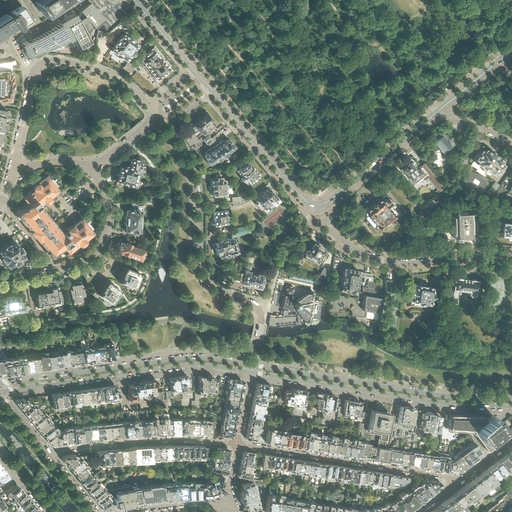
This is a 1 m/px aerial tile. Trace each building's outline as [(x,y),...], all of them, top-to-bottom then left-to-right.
[(34,0),(33,1),(42,14),(62,0),(34,0)] [(31,39),(20,45),(22,49),(21,50),(25,58),(27,57),(27,58),(35,54),(39,52),(41,51),(47,48),(47,49),(53,45),(54,46),(60,43),(66,40),(66,41),(72,37),(81,53),(89,49),(89,48),(89,47),(88,46),(87,42),(89,42),(88,39),(94,29),(87,21),(88,21),(94,28),(104,19),(100,14),(99,14),(99,15),(97,16),(95,14),(94,12),(89,2),(79,10),(84,17),(78,20),(74,13),(68,17),(60,21),(59,22),(59,25),(32,40),(31,39)] [(10,12),(6,15),(6,14),(0,18),(0,34),(13,26),(14,28),(19,25),(27,19),(26,17),(27,16),(26,15),(20,6),(19,7),(18,6),(10,11),(10,12)] [(102,40),(104,32),(97,30),(97,31),(96,39),(102,40)] [(132,51),(137,44),(136,44),(136,43),(134,41),(133,42),(127,37),(126,36),(124,34),(123,35),(122,34),(119,39),(118,38),(117,39),(118,39),(114,44),(113,45),(114,46),(111,50),(115,53),(115,55),(116,56),(117,57),(118,57),(119,58),(121,58),(125,61),(129,55),(130,55),(132,55),(133,53),(133,51),(132,51)] [(163,62),(158,57),(151,48),(141,57),(142,58),(140,60),(152,75),(152,76),(155,79),(156,79),(160,75),(162,76),(164,74),(164,73),(168,69),(163,62)] [(130,73),(135,66),(127,60),(122,67),(130,73)] [(12,95),(13,78),(11,78),(11,72),(10,67),(9,67),(11,63),(0,64),(0,100),(0,102),(1,102),(4,102),(5,102),(5,101),(6,101),(7,102),(8,102),(9,101),(10,101),(10,95),(12,95)] [(207,129),(213,124),(210,121),(211,120),(206,113),(206,114),(202,117),(202,116),(201,116),(199,118),(197,119),(196,120),(196,121),(196,122),(193,125),(192,125),(193,126),(197,131),(199,130),(202,134),(202,133),(204,136),(209,132),(207,129)] [(460,144),(463,137),(460,135),(458,138),(455,141),(452,137),(454,135),(450,130),(445,135),(442,132),(440,134),(439,132),(431,139),(444,155),(454,146),(456,148),(460,144)] [(211,139),(210,139),(212,142),(218,137),(216,134),(211,139)] [(228,152),(234,147),(233,146),(233,145),(232,144),(231,144),(230,142),(230,141),(229,140),(228,140),(227,139),(224,142),(222,140),(215,146),(223,159),(224,158),(225,157),(226,157),(228,156),(228,155),(229,154),(228,152)] [(223,159),(215,146),(206,150),(207,152),(203,154),(204,156),(204,158),(205,158),(206,160),(206,161),(207,163),(208,163),(208,164),(215,161),(216,162),(218,162),(219,162),(220,161),(221,160),(223,159)] [(496,173),(501,164),(499,162),(500,160),(495,157),(497,154),(490,149),(488,152),(483,149),(481,151),(480,150),(474,159),(473,161),(473,162),(470,166),(477,170),(476,171),(479,173),(478,175),(476,174),(470,172),(464,181),(468,185),(467,186),(468,187),(472,189),(474,190),(475,189),(480,191),(486,182),(483,179),(485,175),(485,176),(486,174),(490,176),(493,171),(496,173)] [(141,175),(142,173),(141,172),(142,167),(143,167),(144,163),(138,162),(139,159),(131,158),(131,159),(130,159),(129,159),(129,161),(129,162),(130,162),(129,166),(125,165),(124,167),(119,166),(118,173),(116,172),(115,176),(117,176),(115,184),(120,185),(120,183),(127,185),(126,187),(136,189),(137,187),(138,186),(138,185),(139,184),(139,183),(139,181),(139,180),(138,180),(140,175),(141,175)] [(232,172),(237,168),(233,163),(228,167),(228,168),(230,175),(233,174),(232,172)] [(242,178),(253,168),(250,165),(249,165),(248,163),(246,163),(244,165),(244,164),(240,167),(241,168),(239,169),(239,171),(238,170),(237,172),(242,178)] [(445,188),(432,173),(424,163),(420,167),(421,168),(418,170),(416,171),(415,170),(417,168),(416,166),(415,166),(414,167),(413,166),(412,165),(412,166),(412,165),(411,165),(410,163),(408,165),(409,166),(403,170),(414,183),(421,178),(422,179),(423,180),(424,180),(425,180),(426,179),(428,178),(429,180),(437,189),(435,191),(437,194),(439,193),(441,192),(443,191),(444,189),(445,188)] [(255,178),(258,175),(253,168),(242,178),(241,179),(241,180),(240,182),(241,182),(240,183),(240,184),(244,181),(246,184),(248,183),(249,183),(252,180),(254,181),(255,180),(255,178)] [(229,189),(228,184),(224,184),(224,180),(223,180),(223,177),(221,178),(220,175),(216,175),(216,178),(216,180),(211,181),(211,186),(210,186),(209,187),(209,190),(210,191),(212,191),(212,196),(213,196),(214,197),(216,196),(216,195),(225,194),(224,189),(229,189)] [(26,192),(26,194),(22,197),(27,203),(26,204),(21,209),(21,208),(18,205),(12,210),(15,213),(15,214),(15,215),(18,219),(19,218),(19,219),(20,218),(27,227),(27,228),(29,230),(28,230),(29,231),(31,233),(33,236),(35,238),(35,239),(35,238),(37,241),(38,240),(45,249),(45,250),(45,251),(48,254),(48,255),(49,255),(50,256),(50,255),(51,255),(55,252),(55,251),(56,251),(55,250),(60,245),(62,245),(67,251),(70,249),(72,248),(75,246),(75,245),(77,243),(78,245),(81,244),(83,243),(83,241),(83,240),(92,233),(89,229),(91,228),(90,227),(89,228),(85,222),(86,222),(85,221),(83,222),(80,219),(71,226),(71,225),(66,229),(68,232),(63,236),(59,231),(58,232),(40,209),(41,208),(37,204),(41,200),(44,203),(49,199),(48,197),(56,190),(54,187),(55,186),(49,179),(48,180),(45,176),(36,183),(34,183),(32,185),(31,187),(33,189),(30,191),(30,190),(28,190),(26,192)] [(495,181),(487,192),(492,196),(494,193),(500,185),(495,181)] [(500,185),(494,193),(502,198),(502,197),(506,190),(501,185),(500,185)] [(281,201),(278,197),(276,198),(272,193),(272,191),(271,189),(269,189),(268,189),(268,188),(267,189),(263,193),(262,192),(260,194),(260,195),(256,199),(255,200),(257,202),(255,204),(259,209),(261,207),(263,210),(270,204),(273,208),(281,201)] [(241,205),(249,200),(246,196),(240,201),(240,202),(239,202),(239,206),(241,205)] [(397,214),(393,209),(390,206),(393,203),(388,198),(386,199),(385,197),(382,200),(380,198),(379,198),(375,201),(376,201),(373,203),(370,205),(370,206),(368,207),(364,210),(365,210),(364,211),(365,212),(364,214),(366,216),(365,218),(372,227),(375,227),(376,229),(378,228),(379,229),(380,229),(384,226),(383,226),(387,223),(389,223),(393,220),(393,218),(397,214)] [(493,208),(498,202),(492,198),(488,204),(493,208)] [(437,208),(432,199),(423,204),(428,213),(437,208)] [(141,215),(142,211),(143,211),(143,206),(137,206),(137,201),(131,200),(131,209),(128,209),(128,210),(125,210),(125,216),(124,217),(124,219),(125,220),(139,221),(138,220),(138,217),(137,217),(137,215),(139,215),(141,215)] [(226,219),(226,215),(228,215),(227,210),(212,212),(214,225),(219,225),(219,224),(226,223),(226,219)] [(471,233),(470,213),(464,213),(464,211),(454,211),(454,217),(452,217),(453,237),(452,237),(453,237),(458,237),(458,239),(469,238),(469,239),(469,233),(471,233)] [(141,231),(141,228),(139,228),(139,225),(140,223),(139,222),(139,221),(125,220),(125,221),(124,222),(124,224),(125,225),(124,231),(128,231),(128,233),(134,233),(133,238),(143,238),(143,235),(144,235),(145,232),(141,231)] [(511,236),(511,223),(502,223),(500,236),(511,236)] [(252,232),(250,225),(230,230),(232,238),(252,232)] [(238,251),(237,247),(236,247),(233,238),(228,239),(227,238),(220,240),(220,242),(215,244),(218,253),(220,258),(221,259),(221,260),(224,259),(225,257),(231,255),(231,257),(232,258),(233,258),(234,258),(234,257),(234,256),(238,255),(239,254),(238,252),(237,252),(238,251)] [(23,257),(20,251),(21,251),(18,245),(19,245),(16,240),(14,241),(8,244),(7,243),(1,246),(2,247),(0,248),(0,263),(2,262),(3,262),(6,267),(12,263),(13,265),(18,261),(18,260),(23,257)] [(145,253),(142,252),(143,250),(129,245),(130,244),(125,242),(124,243),(119,242),(116,251),(117,252),(116,253),(130,258),(131,257),(132,257),(131,260),(141,264),(143,258),(145,253)] [(321,258),(324,253),(323,253),(324,251),(320,248),(320,247),(317,246),(313,243),(309,249),(307,250),(305,250),(304,252),(304,254),(305,255),(303,257),(318,268),(324,259),(321,258)] [(91,267),(83,271),(92,292),(96,293),(98,290),(102,286),(105,280),(106,280),(109,278),(113,279),(117,281),(119,277),(121,272),(123,266),(125,263),(105,256),(91,267)] [(261,278),(262,275),(256,273),(255,275),(253,274),(252,274),(250,273),(250,274),(249,274),(249,272),(248,271),(248,270),(250,270),(251,266),(245,265),(244,269),(245,269),(245,271),(244,270),(243,274),(236,272),(235,279),(241,280),(240,283),(246,285),(246,283),(253,285),(253,286),(259,288),(259,284),(260,284),(262,279),(261,278)] [(132,287),(138,272),(123,266),(121,272),(119,277),(117,281),(132,287)] [(326,275),(329,271),(323,268),(317,277),(323,280),(324,278),(326,279),(328,276),(326,275)] [(355,283),(356,279),(358,280),(358,277),(356,277),(357,270),(342,268),(341,275),(339,275),(338,280),(340,281),(339,289),(344,290),(343,292),(344,294),(347,294),(347,292),(354,293),(354,289),(356,289),(357,283),(355,283)] [(290,274),(289,279),(312,284),(313,279),(290,274)] [(382,283),(370,281),(370,278),(371,278),(372,274),(368,274),(368,277),(368,278),(368,281),(367,281),(367,285),(367,286),(367,288),(362,287),(360,299),(356,299),(330,295),(328,311),(336,313),(337,312),(337,310),(338,309),(339,308),(340,307),(342,306),(344,306),(345,306),(347,306),(348,307),(350,308),(351,309),(351,311),(352,313),(352,314),(351,315),(376,319),(382,283)] [(477,288),(477,285),(477,280),(470,279),(470,280),(460,279),(460,278),(454,277),(453,278),(452,282),(452,285),(450,284),(449,295),(448,295),(447,296),(447,297),(444,296),(440,296),(439,301),(440,302),(453,303),(456,304),(457,298),(458,290),(468,292),(468,294),(470,297),(473,297),(475,295),(476,292),(476,288),(477,288)] [(109,303),(118,290),(105,280),(102,286),(98,290),(96,293),(109,303)] [(83,295),(83,292),(79,281),(74,282),(74,284),(68,285),(70,300),(71,300),(71,302),(73,305),(76,304),(76,301),(84,300),(83,295)] [(432,299),(433,293),(430,292),(431,287),(425,286),(425,284),(419,283),(419,285),(413,284),(412,289),(410,289),(409,295),(411,296),(411,300),(416,301),(416,303),(422,304),(422,302),(428,303),(429,298),(432,299)] [(301,323),(301,322),(307,324),(308,316),(315,317),(318,300),(312,299),(312,298),(313,292),(305,290),(304,291),(305,292),(298,297),(297,296),(296,296),(289,295),(290,293),(291,293),(293,287),(286,285),(285,292),(286,292),(286,294),(284,294),(281,308),(283,309),(282,312),(282,315),(274,315),(273,315),(271,314),(271,315),(270,315),(269,315),(267,325),(268,325),(268,326),(269,325),(273,326),(296,324),(301,323)] [(60,299),(59,293),(60,292),(59,289),(58,290),(57,287),(49,288),(52,307),(58,306),(58,307),(59,307),(59,304),(60,304),(60,299)] [(52,307),(49,288),(45,289),(46,291),(42,291),(45,308),(52,307)] [(45,308),(42,291),(38,292),(38,290),(35,291),(35,293),(33,294),(34,297),(35,297),(36,303),(37,307),(38,307),(39,310),(40,310),(40,309),(45,308)] [(26,305),(25,299),(24,299),(23,293),(18,294),(17,294),(17,293),(14,294),(14,295),(13,295),(13,296),(16,314),(21,313),(22,316),(24,315),(24,313),(26,313),(24,305),(26,305)] [(16,314),(13,296),(4,297),(7,316),(7,318),(9,318),(9,316),(12,315),(16,314)] [(113,349),(111,342),(110,340),(106,340),(105,337),(107,337),(106,333),(101,334),(101,337),(102,344),(102,349),(104,360),(109,359),(112,358),(112,357),(113,355),(114,355),(113,349)] [(90,361),(88,348),(88,346),(88,345),(87,345),(84,343),(84,340),(83,340),(80,340),(81,348),(83,362),(85,362),(90,362),(90,361)] [(68,364),(66,350),(65,344),(63,344),(64,348),(62,348),(61,348),(60,347),(59,348),(58,349),(57,349),(57,352),(59,366),(65,365),(68,364)] [(76,363),(74,350),(74,349),(73,345),(73,344),(72,344),(73,350),(71,351),(70,350),(66,350),(68,364),(68,365),(72,364),(76,363)] [(83,362),(81,348),(77,349),(77,348),(76,348),(75,344),(73,345),(74,349),(74,350),(76,363),(83,362)] [(54,367),(51,351),(48,352),(47,353),(46,345),(43,345),(44,352),(47,368),(54,367)] [(59,366),(57,352),(53,353),(52,346),(51,346),(51,351),(54,367),(59,366)] [(104,360),(102,349),(99,349),(99,347),(96,348),(96,350),(97,360),(100,360),(104,360)] [(97,360),(96,350),(92,350),(92,348),(90,348),(88,348),(90,361),(93,361),(97,361),(97,360)] [(39,369),(37,353),(37,352),(33,353),(33,354),(30,355),(32,370),(39,369)] [(47,368),(44,352),(41,352),(41,353),(37,353),(39,369),(47,368)] [(32,370),(30,355),(26,355),(26,354),(22,355),(23,356),(25,371),(32,370)] [(25,371),(23,356),(15,357),(18,372),(25,371)] [(18,372),(15,357),(8,358),(10,373),(18,372)] [(10,373),(8,358),(1,359),(3,374),(10,373)] [(190,386),(189,384),(187,384),(187,381),(186,375),(182,376),(176,377),(177,377),(179,392),(180,392),(181,393),(183,393),(184,391),(186,392),(190,392),(190,388),(189,388),(188,387),(188,386),(190,386)] [(199,408),(197,396),(199,396),(202,396),(203,395),(204,392),(206,378),(204,377),(199,376),(198,375),(197,376),(198,377),(197,380),(198,381),(197,387),(197,391),(199,391),(198,394),(194,394),(194,400),(195,408),(199,408)] [(214,389),(214,386),(215,381),(213,380),(213,377),(211,377),(210,375),(208,375),(206,376),(206,378),(204,392),(215,394),(216,394),(217,389),(214,389)] [(179,392),(177,377),(170,378),(169,378),(168,379),(169,380),(169,381),(167,382),(168,384),(169,383),(170,387),(170,391),(165,392),(166,400),(172,399),(172,396),(179,395),(179,392)] [(241,387),(242,382),(240,380),(237,380),(232,379),(230,378),(228,379),(228,381),(228,382),(228,384),(241,387)] [(161,399),(159,387),(158,387),(158,385),(157,386),(156,381),(154,380),(152,380),(152,381),(147,381),(149,397),(154,396),(155,400),(161,399)] [(149,397),(147,381),(142,382),(142,383),(138,383),(137,383),(136,382),(133,383),(132,384),(130,385),(129,384),(128,386),(129,387),(129,390),(128,390),(128,393),(127,393),(128,401),(132,400),(135,400),(135,399),(136,398),(136,396),(144,395),(144,397),(149,397)] [(268,395),(269,385),(267,385),(262,384),(258,383),(256,384),(256,385),(255,388),(254,394),(267,397),(268,395)] [(240,391),(241,387),(228,384),(227,388),(228,388),(227,391),(225,390),(240,393),(240,391)] [(109,401),(107,387),(107,386),(101,387),(102,402),(109,401)] [(117,397),(117,392),(116,392),(116,387),(114,386),(110,386),(107,387),(109,401),(113,400),(113,398),(117,397)] [(102,402),(101,387),(93,389),(95,404),(96,408),(97,408),(96,403),(102,402)] [(291,404),(294,389),(290,388),(290,389),(289,390),(286,390),(285,392),(284,398),(279,397),(278,399),(277,404),(281,405),(282,402),(291,404)] [(88,404),(86,389),(86,390),(84,390),(83,390),(79,391),(79,390),(81,405),(85,404),(85,405),(88,405),(88,404)] [(95,404),(93,389),(90,389),(86,390),(86,389),(88,404),(92,403),(92,404),(95,404)] [(301,415),(304,401),(304,396),(305,396),(305,393),(305,391),(300,390),(294,389),(291,404),(290,414),(301,415)] [(81,405),(79,390),(79,391),(77,391),(73,392),(73,391),(72,391),(74,405),(74,406),(78,405),(78,406),(80,406),(81,409),(81,410),(82,410),(82,408),(81,405)] [(239,395),(240,393),(225,390),(225,393),(227,394),(226,397),(238,400),(239,395)] [(74,405),(72,391),(72,392),(68,392),(65,392),(67,404),(70,403),(70,406),(74,405)] [(67,404),(65,392),(59,393),(61,407),(64,406),(64,408),(66,408),(66,410),(68,410),(67,405),(67,404)] [(61,407),(59,393),(52,394),(51,396),(53,408),(58,408),(58,409),(59,409),(59,414),(55,414),(59,419),(62,418),(61,414),(59,414),(62,414),(61,407)] [(324,409),(326,396),(325,395),(325,394),(320,393),(316,393),(315,393),(312,407),(314,408),(315,404),(316,404),(316,408),(319,409),(319,408),(323,409),(324,409)] [(266,405),(267,397),(254,394),(252,402),(266,405)] [(333,409),(335,398),(335,397),(334,395),(331,395),(330,396),(326,396),(324,409),(323,409),(322,414),(323,414),(323,415),(325,415),(325,414),(327,414),(328,410),(328,411),(332,412),(333,411),(333,409)] [(237,406),(238,400),(226,397),(226,398),(225,401),(226,401),(226,403),(237,406)] [(21,410),(31,402),(29,400),(28,400),(27,401),(25,398),(17,399),(15,400),(15,402),(18,405),(18,406),(18,407),(21,410)] [(350,415),(352,399),(351,398),(349,398),(348,399),(347,400),(345,400),(343,407),(338,406),(337,416),(342,416),(345,416),(346,414),(350,415)] [(360,412),(360,410),(359,410),(360,402),(357,402),(357,401),(357,400),(356,399),(353,398),(352,399),(350,415),(355,415),(355,419),(358,419),(357,422),(360,422),(361,420),(362,413),(360,412)] [(26,416),(36,407),(32,402),(31,402),(21,410),(26,416)] [(266,405),(252,402),(251,410),(262,412),(264,413),(266,405)] [(236,413),(237,406),(226,403),(225,403),(224,408),(225,408),(224,411),(236,413)] [(411,423),(413,409),(413,408),(400,406),(398,420),(399,420),(398,423),(399,424),(399,425),(400,425),(401,425),(401,424),(400,424),(400,421),(403,421),(402,423),(402,424),(403,425),(404,425),(409,426),(410,424),(411,423)] [(30,421),(39,414),(41,413),(36,407),(26,416),(30,421)] [(236,413),(224,411),(221,410),(220,410),(220,411),(224,412),(224,413),(223,412),(223,416),(223,417),(235,419),(236,413)] [(261,419),(262,412),(251,410),(250,414),(250,416),(261,419)] [(388,449),(382,448),(388,414),(381,413),(381,412),(378,412),(371,411),(370,422),(368,431),(379,433),(377,447),(368,445),(368,443),(360,442),(359,451),(361,451),(361,453),(364,453),(366,454),(367,452),(375,453),(374,459),(386,461),(388,448),(388,449)] [(428,431),(431,415),(431,413),(430,412),(427,412),(426,413),(426,414),(423,413),(421,425),(420,425),(419,429),(420,429),(420,430),(423,430),(428,431)] [(35,427),(47,417),(48,416),(45,413),(42,416),(39,414),(30,421),(33,425),(35,427)] [(438,429),(438,428),(438,426),(437,426),(437,425),(438,423),(437,423),(439,415),(434,415),(431,415),(428,431),(427,442),(430,443),(431,434),(436,435),(436,432),(436,431),(437,431),(437,429),(438,429)] [(458,431),(459,415),(449,415),(449,420),(449,423),(449,429),(447,429),(447,431),(458,431)] [(467,432),(468,415),(459,415),(458,431),(467,432)] [(477,433),(477,416),(468,415),(467,432),(472,432),(474,435),(477,433)] [(500,439),(494,432),(501,427),(492,415),(485,420),(482,416),(477,416),(477,433),(474,435),(486,450),(500,439)] [(261,422),(261,419),(250,416),(249,422),(260,424),(264,425),(265,425),(265,424),(260,423),(261,422)] [(48,425),(46,422),(50,419),(49,418),(48,417),(47,418),(47,417),(35,427),(37,429),(36,429),(39,432),(48,425)] [(139,435),(138,421),(137,418),(136,418),(136,421),(134,421),(133,417),(130,417),(130,421),(131,436),(135,435),(139,435)] [(234,423),(235,419),(223,417),(222,423),(233,425),(234,423)] [(146,434),(146,420),(138,421),(139,435),(143,435),(146,435),(146,434)] [(154,434),(154,420),(146,420),(146,434),(154,434)] [(213,427),(213,425),(210,425),(210,421),(206,420),(203,420),(203,434),(212,435),(213,427)] [(131,436),(130,421),(123,422),(124,436),(131,436)] [(124,436),(123,422),(118,423),(118,424),(116,424),(117,437),(124,436)] [(117,437),(116,424),(116,423),(111,424),(111,425),(109,425),(110,438),(117,437)] [(233,427),(233,425),(222,423),(221,429),(232,431),(233,427)] [(44,437),(54,429),(57,427),(54,424),(51,427),(49,425),(48,425),(39,432),(42,436),(44,437)] [(103,439),(102,424),(95,425),(97,439),(101,439),(103,438),(103,439)] [(110,438),(109,425),(107,425),(107,424),(102,424),(103,439),(110,438)] [(97,439),(95,425),(88,426),(89,440),(92,440),(96,439),(97,439)] [(89,440),(88,426),(81,427),(81,429),(83,441),(87,440),(89,440)] [(276,444),(278,430),(274,430),(275,429),(272,428),(271,430),(269,443),(276,444)] [(65,443),(64,430),(56,431),(54,429),(44,437),(47,442),(49,443),(51,444),(53,444),(65,443)] [(231,435),(232,431),(221,429),(219,436),(229,437),(231,435)] [(269,443),(271,430),(267,429),(266,429),(266,431),(265,436),(263,436),(262,442),(269,443)] [(282,445),(284,432),(285,430),(282,430),(282,431),(278,430),(276,444),(282,445)] [(307,449),(310,431),(307,431),(307,433),(304,433),(304,434),(303,434),(303,435),(301,448),(307,449)] [(314,450),(316,437),(316,435),(313,434),(313,432),(310,431),(307,449),(314,450)] [(289,446),(291,433),(284,432),(282,445),(289,446)] [(258,435),(246,433),(246,437),(247,439),(262,442),(263,436),(258,435)] [(295,447),(297,434),(291,433),(289,446),(295,447)] [(301,448),(303,435),(297,434),(295,447),(301,448)] [(329,452),(332,435),(329,434),(329,437),(325,436),(325,438),(323,451),(329,452)] [(336,453),(338,440),(338,438),(335,438),(335,435),(332,435),(329,452),(336,453)] [(351,456),(354,438),(351,438),(351,440),(347,440),(347,442),(345,455),(351,456)] [(359,451),(360,442),(357,441),(357,439),(354,438),(351,456),(358,457),(358,453),(359,453),(359,451)] [(392,462),(395,442),(393,442),(393,444),(392,444),(392,449),(388,448),(386,461),(392,462)] [(482,453),(476,445),(473,442),(472,443),(473,444),(472,445),(471,443),(467,446),(476,457),(479,455),(481,453),(482,453)] [(476,457),(467,446),(467,445),(466,446),(466,447),(462,450),(470,462),(474,459),(476,457)] [(404,464),(407,447),(404,446),(403,450),(400,450),(398,463),(404,464)] [(143,464),(142,448),(136,449),(136,447),(132,448),(134,463),(141,463),(142,464),(143,464)] [(152,460),(151,447),(147,447),(147,448),(142,448),(143,464),(143,462),(152,462),(152,460)] [(228,452),(228,451),(229,451),(227,449),(216,447),(215,449),(214,450),(214,452),(214,453),(227,456),(228,452)] [(134,463),(132,448),(129,448),(125,448),(126,463),(130,463),(134,463)] [(114,464),(112,450),(109,450),(105,451),(106,462),(110,461),(110,464),(114,464)] [(470,462),(462,450),(458,453),(456,455),(465,466),(467,464),(470,462)] [(106,462),(105,451),(98,451),(95,452),(95,458),(96,462),(99,462),(100,465),(107,465),(106,462)] [(254,459),(254,455),(254,454),(258,455),(258,453),(245,451),(243,453),(242,457),(254,459)] [(416,466),(418,454),(414,454),(414,452),(412,452),(412,451),(410,465),(416,466)] [(422,467),(424,455),(421,455),(421,453),(418,452),(418,454),(416,466),(422,467)] [(67,466),(77,458),(74,454),(68,455),(66,455),(62,455),(61,458),(63,461),(64,463),(67,466)] [(429,468),(431,455),(428,454),(428,456),(424,455),(422,467),(429,468)] [(271,471),(273,456),(267,455),(265,468),(268,469),(268,471),(271,471)] [(435,469),(437,457),(437,456),(431,455),(429,468),(435,469)] [(465,466),(456,455),(452,457),(453,459),(451,460),(455,465),(455,466),(455,467),(456,468),(456,472),(457,471),(459,470),(465,466)] [(277,470),(279,457),(273,456),(271,471),(274,472),(274,470),(277,470)] [(511,467),(504,456),(502,458),(498,461),(507,473),(511,471),(511,467)] [(72,472),(82,464),(84,462),(81,459),(79,457),(77,458),(67,466),(68,466),(67,467),(72,472)] [(253,464),(254,460),(254,459),(242,457),(241,462),(240,463),(254,466),(254,465),(253,464)] [(225,467),(226,461),(209,458),(208,460),(211,461),(210,464),(212,464),(225,467)] [(289,471),(291,458),(285,458),(282,476),(283,476),(283,473),(285,474),(286,472),(289,472),(289,471)] [(455,466),(455,465),(451,460),(448,460),(446,471),(451,471),(456,472),(456,468),(455,467),(455,466)] [(77,478),(88,468),(84,462),(82,464),(72,472),(74,475),(77,478)] [(504,471),(497,462),(492,465),(499,475),(501,477),(503,475),(502,473),(504,471)] [(251,472),(252,467),(254,467),(254,466),(240,463),(239,470),(251,472)] [(322,474),(324,464),(323,464),(318,463),(315,477),(318,478),(319,473),(321,474),(322,474)] [(224,473),(225,467),(212,464),(211,471),(215,472),(218,472),(221,473),(224,473)] [(328,479),(330,465),(327,464),(324,464),(322,474),(321,474),(321,478),(328,479)] [(334,480),(336,466),(332,465),(330,465),(328,479),(334,480)] [(499,475),(492,465),(486,470),(495,481),(497,480),(496,478),(499,475)] [(340,481),(343,466),(340,466),(336,466),(334,480),(340,481)] [(347,480),(349,468),(345,467),(343,466),(340,481),(346,482),(347,480)] [(353,481),(355,468),(349,467),(349,468),(347,480),(353,481)] [(90,476),(92,474),(90,471),(88,468),(77,478),(81,483),(90,476)] [(97,480),(95,477),(96,476),(103,470),(100,468),(92,474),(90,476),(81,483),(86,489),(90,485),(97,480)] [(252,475),(252,473),(251,472),(239,470),(238,474),(238,476),(251,479),(251,476),(250,476),(252,475)] [(370,485),(372,471),(366,470),(364,483),(370,484),(370,485)] [(495,481),(486,470),(484,471),(483,473),(478,476),(476,477),(472,481),(471,482),(468,484),(467,484),(463,488),(474,502),(482,496),(480,493),(489,486),(490,488),(493,485),(496,489),(499,486),(496,482),(495,481)] [(377,486),(379,472),(372,471),(370,485),(377,486)] [(221,490),(222,483),(224,473),(221,473),(221,476),(218,475),(217,480),(211,482),(212,484),(216,495),(220,493),(221,490)] [(390,486),(391,474),(384,473),(382,487),(382,489),(390,490),(390,487),(390,486)] [(397,486),(407,479),(407,477),(402,476),(398,475),(391,474),(390,486),(390,487),(396,488),(397,486)] [(111,478),(105,482),(106,483),(107,483),(110,487),(113,485),(113,484),(111,479),(111,478)] [(433,490),(426,482),(425,479),(424,479),(419,483),(428,494),(428,495),(430,493),(433,490)] [(90,494),(101,485),(97,480),(90,485),(86,489),(88,491),(90,494)] [(436,488),(440,485),(440,483),(440,482),(438,482),(438,481),(437,482),(436,483),(435,481),(429,480),(426,482),(433,490),(433,491),(436,488)] [(185,498),(184,483),(180,484),(180,481),(175,482),(175,483),(176,499),(181,498),(185,498)] [(209,497),(205,483),(201,484),(201,481),(199,481),(199,483),(200,497),(204,497),(208,497),(209,497)] [(255,499),(253,493),(254,492),(252,486),(254,486),(253,482),(250,482),(250,481),(240,485),(242,489),(239,490),(240,492),(239,492),(240,497),(239,498),(240,500),(241,503),(242,503),(244,508),(249,506),(249,507),(251,507),(255,506),(257,505),(257,504),(259,503),(257,498),(255,499)] [(200,497),(199,483),(196,483),(196,482),(188,482),(188,483),(184,484),(184,483),(185,498),(193,498),(200,497)] [(162,500),(161,487),(161,483),(137,487),(140,503),(141,503),(143,503),(143,502),(148,502),(153,501),(155,501),(158,500),(160,500),(162,500)] [(176,499),(175,483),(168,484),(169,499),(174,499),(176,499)] [(216,495),(212,484),(208,485),(208,483),(205,483),(209,497),(211,496),(216,495)] [(424,497),(428,494),(419,483),(416,485),(415,484),(409,488),(410,489),(408,491),(417,503),(422,499),(424,497)] [(101,485),(90,494),(92,497),(95,500),(107,490),(103,484),(101,485)] [(169,499),(168,484),(165,484),(165,487),(161,487),(162,500),(169,499)] [(25,495),(17,486),(14,485),(4,492),(6,494),(10,499),(14,504),(25,495)] [(130,505),(128,494),(131,494),(130,488),(129,485),(114,488),(115,493),(117,503),(119,502),(120,502),(121,503),(121,506),(130,505)] [(140,503),(137,487),(130,488),(131,494),(132,493),(133,498),(132,498),(133,504),(136,504),(138,504),(138,503),(140,503)] [(511,511),(511,487),(504,494),(496,500),(497,502),(490,507),(483,511),(511,511)] [(115,493),(114,488),(109,492),(107,490),(95,500),(97,502),(99,505),(107,499),(107,500),(112,496),(111,495),(115,493)] [(474,502),(463,488),(457,492),(466,504),(469,502),(471,504),(473,503),(476,507),(477,506),(475,504),(474,502)] [(413,506),(417,503),(416,503),(417,503),(408,491),(405,493),(403,492),(398,496),(399,497),(397,499),(406,511),(409,508),(409,509),(410,508),(413,506)] [(466,504),(457,492),(452,496),(462,511),(465,509),(464,507),(466,504)] [(119,507),(117,503),(115,493),(111,495),(112,496),(113,497),(115,496),(115,498),(112,498),(112,501),(109,502),(107,500),(107,499),(99,505),(102,509),(103,510),(106,511),(113,509),(119,508),(119,507)] [(273,511),(276,496),(276,495),(272,494),(271,495),(268,494),(265,511),(268,511),(271,511),(273,511)] [(309,511),(312,500),(311,500),(312,494),(310,494),(310,497),(310,500),(308,500),(308,502),(307,503),(304,502),(302,511),(309,511)] [(19,510),(30,501),(25,495),(14,504),(19,510)] [(281,511),(283,499),(279,498),(279,496),(276,496),(273,511),(281,511)] [(460,511),(462,511),(452,496),(446,501),(454,511),(458,511),(459,511),(460,511)] [(8,511),(3,504),(0,499),(0,498),(0,511),(8,511)] [(288,511),(291,499),(288,499),(287,500),(283,499),(281,511),(288,511)] [(295,511),(297,500),(291,499),(288,511),(295,511)] [(406,511),(397,499),(394,502),(393,501),(391,503),(396,511),(404,511),(405,511),(406,511)] [(302,511),(304,502),(301,502),(301,501),(297,500),(295,511),(302,511)] [(316,511),(318,505),(318,503),(314,503),(315,501),(312,500),(309,511),(316,511)] [(337,511),(338,507),(338,501),(332,500),(331,500),(331,504),(331,505),(332,505),(330,511),(337,511)] [(20,511),(27,511),(34,507),(30,501),(19,510),(20,511)] [(454,511),(446,501),(441,505),(446,511),(454,511)] [(396,511),(391,503),(390,503),(390,502),(387,504),(387,503),(384,504),(385,505),(384,505),(387,511),(396,511)]
